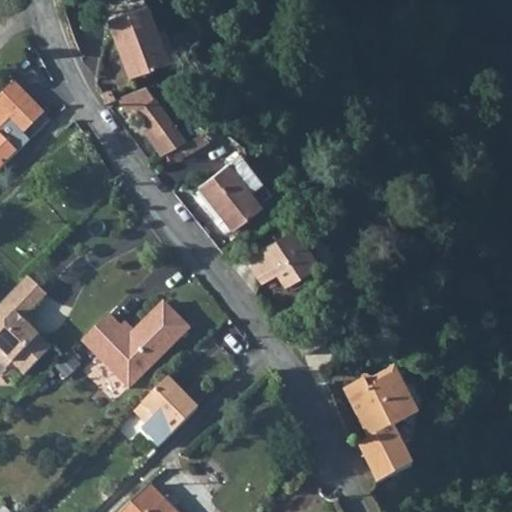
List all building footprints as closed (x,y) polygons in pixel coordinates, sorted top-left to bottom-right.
[(148,0),(112,13),(120,38),(159,25),(150,0),(148,0)] [(171,59),(159,25),(120,38),(133,73),(171,59)] [(0,114),(1,115),(5,111),(24,91),(9,77),(0,86),(0,114)] [(155,140),(176,128),(148,85),(115,97),(129,117),(137,111),(155,140)] [(39,105),(24,91),(5,111),(19,123),(39,105)] [(5,111),(1,115),(0,116),(0,123),(10,133),(19,123),(5,111)] [(239,161),(257,186),(269,178),(251,154),(239,161)] [(239,161),(207,184),(243,230),(273,208),(257,186),(239,161)] [(255,260),(265,279),(273,292),(320,265),(302,233),(255,260)] [(50,282),(30,264),(10,285),(21,297),(18,300),(25,308),(50,282)] [(0,343),(8,343),(16,351),(29,362),(54,335),(25,308),(18,300),(21,297),(10,285),(0,295),(0,343)] [(133,324),(111,302),(84,328),(132,375),(191,315),(167,291),(133,324)] [(306,356),(329,340),(319,324),(296,339),(306,356)] [(8,343),(0,343),(0,347),(10,357),(16,351),(8,343)] [(170,367),(153,383),(182,413),(199,396),(170,367)] [(359,450),(366,464),(397,442),(393,434),(410,426),(386,382),(379,386),(376,381),(365,387),(363,382),(343,393),(368,445),(359,450)] [(182,413),(153,383),(137,399),(151,413),(145,419),(160,435),(182,413)] [(413,470),(397,442),(366,464),(379,488),(413,470)] [(119,511),(174,511),(155,492),(147,484),(119,511)]
